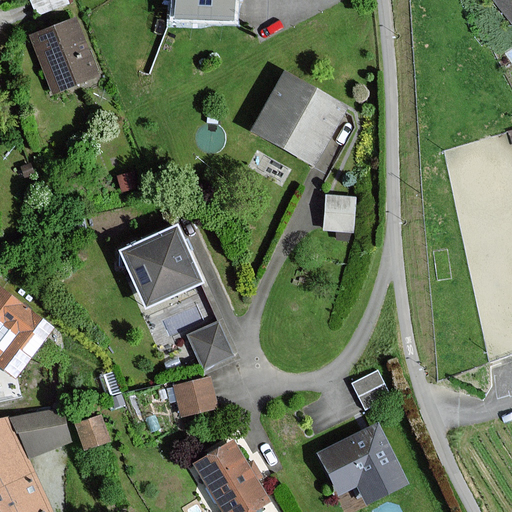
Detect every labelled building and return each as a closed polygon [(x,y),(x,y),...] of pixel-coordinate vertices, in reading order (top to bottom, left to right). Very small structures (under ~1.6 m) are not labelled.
[(233,0),(177,0),(177,21),(233,22),(233,0)] [(511,0),(498,0),(511,16),(511,0)] [(101,78),(78,21),(33,39),(56,96),(101,78)] [(283,72),(248,135),(310,170),(346,108),(283,72)] [(133,171),(121,175),(127,191),(139,186),(133,171)] [(358,194),(324,193),(323,226),(356,228),(358,194)] [(170,225),(116,251),(145,310),(199,284),(170,225)] [(0,291),(0,373),(13,384),(53,335),(0,291)] [(230,357),(216,325),(189,337),(204,369),(230,357)] [(372,369),(346,383),(361,411),(387,397),(372,369)] [(221,411),(214,379),(176,387),(183,419),(221,411)] [(96,407),(68,418),(80,450),(110,440),(96,407)] [(12,416),(0,418),(0,511),(55,511),(30,460),(73,444),(65,412),(12,416)] [(412,486),(382,425),(319,456),(341,499),(362,488),(371,507),(412,486)] [(235,441),(197,466),(227,511),(257,511),(274,501),(235,441)]
